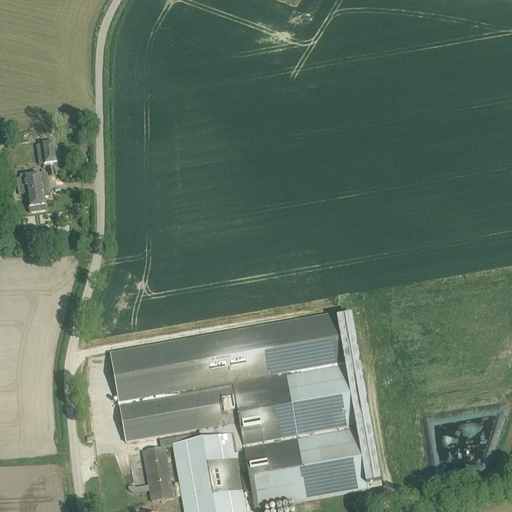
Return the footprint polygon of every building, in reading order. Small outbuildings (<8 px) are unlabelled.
[(58,163),(56,144),(37,146),(40,166),(58,163)] [(41,175),(17,179),(20,195),(27,194),(30,214),(47,211),(41,175)] [(0,194),(0,203),(2,203),(2,205),(14,203),(11,190),(0,191),(0,192),(0,194)] [(257,510),(439,478),(429,419),(417,421),(416,417),(468,408),(448,296),(336,316),(111,355),(126,443),(199,430),(201,441),(172,446),(183,511),(246,511),(236,453),(246,451),(257,510)] [(168,448),(153,451),(143,453),(152,503),(175,499),(173,486),(172,486),(167,454),(169,454),(168,448)]
